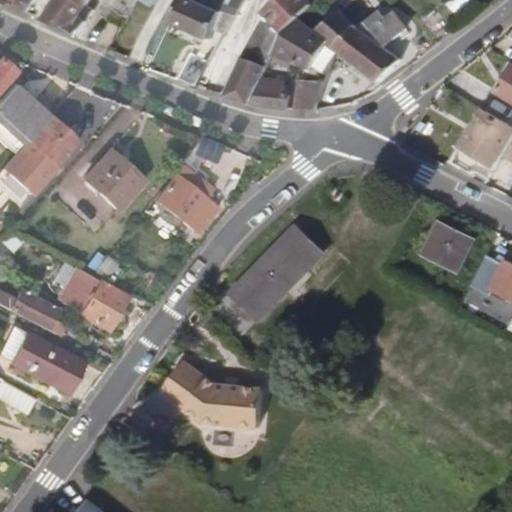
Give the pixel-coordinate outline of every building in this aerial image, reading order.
[(86,11),(75,5),(78,0),(43,0),(37,9),(76,28),(86,11)] [(78,0),(75,5),(86,11),(93,0),(92,0),(78,0)] [(216,31),(226,13),(204,0),(183,0),(173,9),(216,31)] [(278,27),(286,19),(302,9),(313,0),(266,0),(265,1),(243,49),(265,60),(269,51),(278,27)] [(374,0),(358,16),(366,23),(387,4),(382,0),(374,0)] [(402,20),(411,12),(399,0),(390,0),(387,4),(402,20)] [(378,78),(400,53),(384,37),(402,20),(387,4),(366,23),(358,16),(343,3),(317,23),(326,31),(334,39),(378,78)] [(435,37),(449,26),(431,3),(417,14),(435,37)] [(188,46),(204,56),(216,31),(173,9),(148,62),(174,71),(188,46)] [(300,58),(308,60),(326,31),(317,23),(306,13),(302,9),(286,19),(278,27),(269,51),(300,58)] [(285,83),(258,77),(265,60),(243,49),(225,87),(250,96),(286,102),(289,87),(285,83)] [(0,74),(12,63),(0,50),(0,74)] [(511,63),(496,89),(511,99),(511,63)] [(22,112),(17,107),(29,93),(9,75),(0,84),(0,114),(10,124),(22,112)] [(291,103),(304,102),(307,91),(294,88),(291,103)] [(455,155),(483,172),(505,138),(511,142),(511,121),(485,106),(480,113),(471,109),(464,119),(474,124),(455,155)] [(51,157),(73,134),(46,109),(23,132),(51,157)] [(189,142),(214,154),(222,138),(196,126),(189,142)] [(113,200),(139,172),(108,142),(80,170),(113,200)] [(195,217),(205,203),(195,195),(203,186),(173,163),(151,191),(192,221),(181,235),(191,243),(205,225),(195,217)] [(195,299),(230,335),(324,243),(287,206),(195,299)] [(422,241),(452,256),(466,231),(436,215),(422,241)] [(491,281),(511,291),(511,260),(505,256),(501,261),(486,253),(473,278),(488,287),(491,281)] [(67,308),(93,326),(118,293),(90,275),(67,308)] [(55,316),(45,310),(51,296),(15,276),(6,289),(0,286),(0,299),(49,326),(55,316)] [(0,352),(15,361),(31,333),(0,315),(0,352)] [(193,427),(256,433),(259,393),(207,388),(175,364),(150,397),(193,427)] [(0,393),(22,405),(30,393),(8,380),(0,392),(0,393)] [(27,463),(35,452),(23,445),(15,456),(27,463)] [(93,511),(80,502),(71,511),(93,511)]
